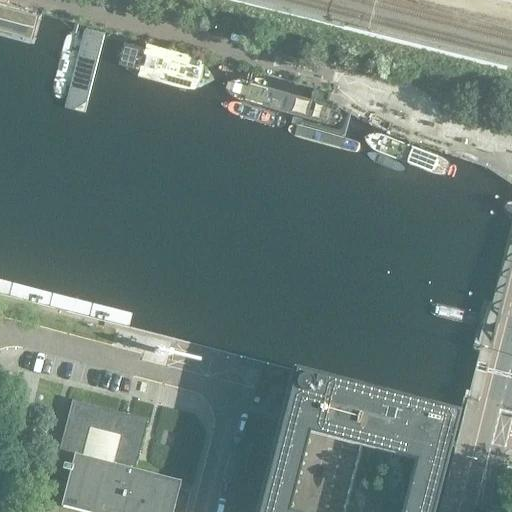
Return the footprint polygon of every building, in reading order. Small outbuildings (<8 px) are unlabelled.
[(0,9),(0,37),(34,48),(42,21),(0,9)] [(48,33),(49,34),(102,47),(103,48),(105,48),(106,48),(107,48),(109,47),(110,46),(111,45),(112,43),(112,42),(112,41),(112,39),(112,38),(111,36),(110,35),(109,34),(107,34),(53,19),(52,20),(51,20),(49,21),(48,22),(47,23),(46,24),(46,26),(46,27),(46,29),(46,30),(47,32),(48,33)] [(46,34),(41,52),(97,68),(109,66),(111,59),(101,48),(46,34)] [(130,77),(194,94),(214,81),(201,60),(137,44),(134,43),(132,43),(130,44),(127,44),(125,45),(123,46),(121,47),(119,49),(117,50),(116,52),(115,54),(115,56),(115,59),(115,61),(116,64),(117,66),(118,68),(120,70),(121,72),(123,73),(125,75),(127,76),(130,77)] [(296,87),(295,86),(230,68),(229,68),(227,69),(226,70),(225,71),(225,72),(224,73),(224,75),(224,76),(224,78),(224,79),(225,80),(226,81),(290,100),(292,100),(293,100),(295,99),(296,98),(297,97),(298,96),(298,95),(298,93),(298,92),(298,90),(297,89),(297,88),(296,87)] [(308,109),(309,110),(357,133),(367,138),(373,129),(362,123),(313,97),(311,97),(310,97),(309,97),(307,97),(306,98),(305,99),(304,100),(304,101),(303,103),(304,104),(304,105),(305,107),(305,108),(306,109),(308,109)] [(375,137),(370,139),(368,140),(369,143),(371,145),(372,147),(373,149),(376,151),(378,153),(381,155),(384,156),(443,176),(446,177),(449,176),(451,176),(454,173),(455,170),(455,167),(455,163),(454,162),(452,160),(450,158),(390,138),(387,137),(384,136),(381,136),(378,137),(375,137)] [(507,214),(511,215),(511,199),(507,199),(504,201),(502,206),(502,209),(504,212),(507,214)] [(483,301),(477,325),(472,345),(472,348),(474,350),(477,351),(476,353),(511,362),(511,306),(485,300),(483,301)] [(430,511),(456,411),(291,369),(253,511),(430,511)] [(48,488),(63,492),(59,507),(79,511),(170,511),(179,482),(133,471),(136,460),(145,426),(146,420),(130,416),(125,414),(120,413),(116,412),(71,400),(62,433),(60,441),(48,488)] [(172,511),(180,511),(186,492),(178,490),(172,511)]
